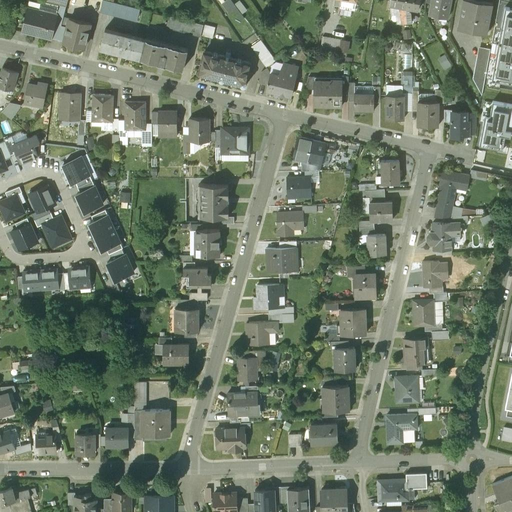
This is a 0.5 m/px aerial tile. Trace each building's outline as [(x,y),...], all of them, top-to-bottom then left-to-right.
[(67,0),(47,0),(58,3),(55,13),(64,15),(67,0)] [(139,9),(104,0),(102,0),(99,12),(136,22),(139,9)] [(230,0),(224,0),(220,4),(228,12),(234,7),(241,14),(247,9),(239,0),(238,0),(234,4),(230,0)] [(419,0),(405,0),(405,4),(405,8),(418,10),(419,0)] [(450,0),(431,0),(431,3),(429,15),(439,17),(440,17),(441,14),(447,15),(450,0)] [(492,4),(473,0),(462,0),(457,25),(487,31),(492,4)] [(511,8),(505,7),(492,80),(511,83),(511,8)] [(55,14),(27,8),(21,32),(51,39),(52,38),(57,15),(55,14)] [(64,15),(55,13),(55,14),(57,15),(52,38),(64,40),(67,26),(61,25),(63,17),(64,15)] [(440,17),(439,17),(438,23),(446,24),(447,15),(441,14),(440,17)] [(170,17),(167,29),(200,37),(200,35),(213,38),(215,28),(170,17)] [(90,24),(69,19),(67,26),(64,40),(63,43),(69,44),(71,47),(75,48),(79,47),(84,48),(90,24)] [(9,22),(0,22),(0,35),(10,35),(9,22)] [(145,39),(105,29),(100,49),(140,59),(140,58),(145,39)] [(341,39),(322,36),(320,49),(339,52),(341,40),(341,39)] [(188,49),(145,39),(140,58),(183,69),(188,49)] [(271,54),(260,40),(251,47),(261,61),(264,66),(266,68),(267,68),(276,61),(274,59),(271,54)] [(481,57),(476,60),(479,66),(474,69),(478,76),(472,78),(482,96),(490,49),(483,47),(477,50),(481,57)] [(235,60),(218,55),(217,53),(214,52),(212,54),(204,52),(199,73),(206,74),(205,77),(211,79),(212,76),(219,78),(220,80),(222,80),(224,79),(231,81),(230,84),(236,85),(237,82),(240,83),(242,85),(244,86),(246,84),(246,82),(245,80),(249,63),(241,61),(240,59),(237,58),(235,60)] [(297,67),(284,63),(281,75),(270,72),(270,73),(268,81),(267,81),(267,83),(268,84),(267,85),(266,90),(279,93),(280,94),(281,95),(282,96),(283,95),(284,95),(285,94),(286,89),(292,91),(295,79),(294,78),(295,77),(296,77),(297,76),(298,73),(297,72),(296,71),(297,67)] [(17,72),(2,68),(0,75),(0,74),(0,86),(12,90),(17,72)] [(266,68),(261,72),(258,83),(267,85),(268,84),(267,83),(267,81),(268,81),(270,73),(267,68),(266,68)] [(412,75),(403,74),(402,88),(402,92),(412,92),(412,90),(412,75)] [(314,81),(313,81),(313,89),(313,105),(342,106),(342,91),(342,80),(341,80),(331,80),(331,81),(314,81)] [(37,87),(27,85),(24,103),(34,104),(35,101),(43,103),(46,84),(38,83),(37,87)] [(402,88),(380,88),(380,98),(380,100),(386,100),(386,95),(402,95),(402,92),(402,88)] [(444,95),(441,90),(435,90),(435,101),(436,101),(438,101),(438,103),(444,103),(444,95)] [(61,92),(60,118),(78,119),(80,119),(81,93),(61,92)] [(355,93),(354,93),(354,101),(354,110),(374,111),(374,98),(374,93),(373,93),(355,93)] [(111,95),(93,94),(92,111),(94,112),(94,122),(112,122),(113,109),(110,108),(111,95)] [(402,95),(386,95),(386,100),(386,118),(403,119),(404,95),(402,95)] [(419,101),(418,101),(418,110),(418,126),(438,126),(438,103),(438,101),(436,101),(435,101),(419,101)] [(511,124),(511,104),(492,101),(490,116),(484,115),(479,146),(502,150),(505,135),(510,136),(511,124)] [(145,102),(124,102),(124,120),(124,130),(127,130),(141,130),(145,130),(145,124),(145,102)] [(20,105),(9,104),(2,111),(9,117),(20,105)] [(466,111),(452,111),(451,120),(451,121),(451,136),(462,136),(463,134),(468,134),(468,128),(469,121),(466,121),(466,112),(466,111)] [(177,112),(158,112),(158,124),(158,137),(168,137),(168,132),(177,132),(177,112)] [(475,112),(466,112),(466,121),(469,121),(468,128),(475,128),(475,112)] [(80,119),(78,119),(78,134),(85,135),(86,120),(80,119)] [(209,119),(188,119),(188,141),(188,142),(189,142),(209,142),(209,119)] [(124,120),(120,120),(118,120),(118,130),(119,131),(119,137),(127,137),(127,130),(124,130),(124,120)] [(235,130),(221,130),(221,147),(222,152),(235,152),(235,155),(248,155),(247,127),(235,127),(235,130)] [(151,136),(145,136),(145,130),(141,130),(141,137),(141,146),(151,146),(151,136)] [(4,140),(10,155),(16,153),(12,144),(15,143),(12,135),(4,138),(4,140)] [(38,156),(33,145),(39,143),(39,142),(36,135),(15,143),(12,144),(16,153),(20,163),(38,156)] [(325,143),(298,137),(293,158),(302,160),(320,164),(325,143)] [(10,155),(4,140),(0,141),(0,149),(4,160),(11,157),(10,155)] [(350,142),(348,150),(357,153),(359,145),(350,142)] [(76,181),(90,175),(81,155),(62,163),(71,183),(76,181)] [(302,160),(302,170),(304,171),(316,170),(319,170),(320,164),(302,160)] [(398,160),(381,161),(381,171),(381,176),(384,176),(384,183),(399,183),(398,160)] [(469,175),(442,170),(439,184),(441,184),(437,204),(452,207),(456,184),(467,187),(469,175)] [(373,171),(373,184),(376,184),(382,184),(381,176),(381,171),(373,171)] [(76,181),(79,186),(92,180),(90,175),(76,181)] [(305,176),(286,177),(287,195),(295,194),(295,197),(311,196),(310,176),(305,176)] [(92,180),(79,186),(81,191),(95,185),(92,180)] [(37,211),(48,206),(56,203),(48,185),(28,193),(37,211)] [(81,191),(76,194),(85,212),(103,203),(95,185),(81,191)] [(227,185),(199,185),(199,218),(211,218),(221,218),(227,218),(227,217),(227,185)] [(8,198),(17,194),(22,192),(19,186),(5,192),(8,198)] [(365,190),(365,198),(369,198),(379,197),(379,189),(376,190),(365,190)] [(130,193),(121,192),(120,200),(130,201),(130,193)] [(0,201),(0,205),(6,220),(25,213),(17,194),(8,198),(0,201)] [(379,202),(369,202),(370,214),(370,221),(374,221),(392,220),(391,201),(385,202),(379,202)] [(452,207),(437,204),(435,217),(443,217),(450,217),(450,216),(452,207)] [(32,214),(34,219),(51,212),(48,206),(37,211),(32,214)] [(462,209),(452,207),(450,216),(459,216),(462,216),(462,209)] [(106,209),(92,215),(95,221),(108,215),(106,209)] [(54,219),(51,212),(34,219),(37,226),(43,224),(54,219)] [(302,212),(277,213),(278,236),(290,235),(290,228),(304,228),(303,212),(302,212)] [(89,223),(102,250),(107,248),(121,242),(108,215),(95,221),(89,223)] [(54,219),(43,224),(53,246),(71,238),(61,216),(54,219)] [(27,218),(15,224),(18,229),(29,223),(27,218)] [(443,223),(432,223),(432,232),(433,243),(433,249),(436,249),(451,248),(451,241),(450,235),(459,235),(459,222),(443,223)] [(18,229),(11,231),(19,250),(37,242),(29,223),(18,229)] [(374,227),(359,227),(360,235),(368,235),(374,235),(374,227)] [(202,229),(196,229),(196,256),(219,256),(219,230),(202,229)] [(374,235),(368,235),(369,254),(385,254),(385,234),(374,235)] [(121,242),(107,248),(109,253),(123,247),(121,242)] [(123,247),(109,253),(112,260),(126,253),(123,247)] [(280,248),(267,249),(268,272),(298,271),(297,247),(280,248)] [(134,272),(126,253),(112,260),(107,262),(115,281),(134,272)] [(438,261),(424,262),(425,272),(423,272),(424,288),(428,288),(439,287),(439,286),(439,276),(448,276),(447,263),(438,263),(438,261)] [(23,270),(24,276),(25,288),(25,290),(58,287),(57,273),(57,267),(23,270)] [(89,267),(69,268),(71,288),(90,287),(89,267)] [(363,267),(348,268),(348,276),(355,275),(363,274),(363,267)] [(195,268),(183,268),(183,274),(189,274),(189,285),(211,285),(211,274),(207,275),(207,268),(195,268)] [(363,274),(355,275),(355,289),(360,289),(360,296),(374,296),(374,279),(373,279),(373,274),(363,274)] [(283,284),(257,285),(257,300),(254,300),(254,308),(268,308),(280,307),(279,307),(279,294),(283,293),(283,284)] [(443,293),(433,293),(433,300),(433,302),(442,301),(447,301),(446,293),(443,293)] [(433,300),(413,301),(414,326),(425,326),(434,325),(434,324),(433,302),(433,300)] [(442,301),(433,302),(434,324),(441,324),(443,324),(442,301)] [(198,308),(175,308),(175,331),(181,331),(184,331),(196,331),(197,331),(198,308)] [(364,308),(340,309),(341,325),(341,326),(343,326),(344,334),(341,334),(341,335),(365,334),(364,308)] [(293,313),(268,314),(269,321),(269,322),(277,321),(294,320),(293,313)] [(269,321),(249,322),(249,336),(247,336),(248,345),(267,344),(267,332),(275,332),(278,332),(277,321),(269,322),(269,321)] [(441,331),(431,331),(432,340),(449,340),(448,331),(441,331)] [(275,332),(267,332),(267,344),(275,344),(275,332)] [(418,339),(417,338),(403,338),(405,364),(406,364),(414,364),(422,364),(424,364),(423,348),(427,348),(426,338),(418,339)] [(337,341),(329,342),(329,349),(334,349),(334,348),(337,348),(337,341)] [(171,344),(163,344),(163,360),(171,360),(171,363),(188,363),(188,351),(187,351),(187,344),(171,344)] [(354,348),(337,348),(338,370),(355,370),(354,348)] [(271,350),(268,368),(277,370),(280,352),(271,350)] [(238,358),(237,358),(238,380),(257,379),(256,357),(252,357),(238,358)] [(14,383),(23,382),(22,370),(14,370),(14,383)] [(417,376),(395,377),(396,403),(418,402),(417,376)] [(146,381),(134,381),(134,410),(142,410),(142,409),(145,409),(145,401),(146,401),(146,381)] [(269,385),(245,386),(245,392),(257,392),(257,393),(259,392),(259,393),(269,393),(269,385)] [(336,386),(321,386),(321,387),(325,387),(326,399),(349,398),(349,391),(348,391),(348,385),(336,385),(336,386)] [(0,395),(8,393),(15,392),(13,386),(0,386),(0,395)] [(245,392),(227,393),(228,415),(238,414),(238,410),(248,410),(248,412),(258,412),(257,393),(257,392),(245,392)] [(0,417),(14,413),(8,393),(0,395),(0,417)] [(349,398),(326,399),(326,411),(327,412),(337,411),(349,411),(348,404),(349,404),(349,398)] [(145,409),(142,409),(142,410),(142,435),(143,435),(169,435),(169,409),(145,409)] [(142,410),(134,410),(134,427),(134,440),(143,440),(143,435),(142,435),(142,410)] [(414,414),(386,415),(388,443),(403,442),(403,441),(402,428),(414,428),(415,428),(414,414)] [(337,423),(311,424),(312,444),(337,443),(337,423)] [(502,430),(500,438),(511,440),(511,426),(502,425),(502,430)] [(62,440),(58,427),(53,427),(53,434),(54,434),(54,439),(55,439),(56,441),(62,440)] [(127,427),(106,428),(106,445),(128,445),(128,440),(128,428),(127,427)] [(230,427),(216,428),(217,448),(228,447),(229,451),(242,450),(241,427),(230,427)] [(414,428),(402,428),(403,441),(415,441),(414,428)] [(10,430),(3,432),(3,433),(0,433),(0,452),(7,450),(7,451),(14,449),(13,448),(15,448),(15,447),(10,430)] [(53,434),(36,435),(37,453),(57,452),(56,441),(55,439),(54,439),(54,434),(53,434)] [(94,434),(76,434),(76,453),(94,453),(94,447),(94,434)] [(301,434),(289,434),(289,446),(295,446),(302,446),(301,434)] [(25,444),(15,447),(15,448),(13,448),(14,449),(15,455),(27,452),(25,444)] [(426,472),(406,473),(406,480),(407,480),(407,488),(426,487),(426,472)] [(511,495),(509,488),(511,486),(511,475),(492,484),(498,501),(495,502),(498,511),(506,508),(507,510),(511,507),(511,495)] [(406,480),(378,481),(379,500),(386,500),(392,499),(392,498),(396,498),(396,499),(397,499),(408,499),(407,488),(407,480),(406,480)] [(19,491),(13,493),(11,486),(0,489),(0,503),(10,501),(13,511),(27,511),(31,511),(28,497),(21,499),(19,491)] [(310,511),(309,488),(293,488),(293,489),(287,489),(288,502),(288,511),(310,511)] [(343,488),(336,488),(336,489),(334,489),(335,511),(346,511),(346,503),(346,497),(345,497),(344,488),(343,488)] [(28,489),(19,491),(21,499),(28,497),(30,496),(28,489)] [(274,489),(255,490),(255,503),(255,511),(275,511),(275,503),(274,490),(274,489)] [(335,511),(334,489),(321,489),(322,507),(321,511),(335,511)] [(87,493),(87,495),(75,495),(74,495),(74,504),(73,511),(97,511),(97,509),(97,498),(91,498),(91,492),(87,493)] [(130,492),(113,492),(113,498),(110,498),(110,504),(113,504),(113,511),(122,511),(130,511),(130,492)] [(236,493),(214,494),(214,511),(236,511),(236,498),(236,493)] [(172,511),(173,496),(146,496),(146,497),(146,503),(145,511),(172,511)] [(110,504),(110,498),(104,498),(104,509),(104,510),(104,511),(113,511),(113,504),(110,504)] [(247,498),(236,498),(236,511),(241,511),(248,511),(248,504),(247,498)] [(255,511),(255,503),(248,504),(248,511),(247,511),(255,511)] [(355,511),(353,503),(346,503),(346,511),(355,511)]
